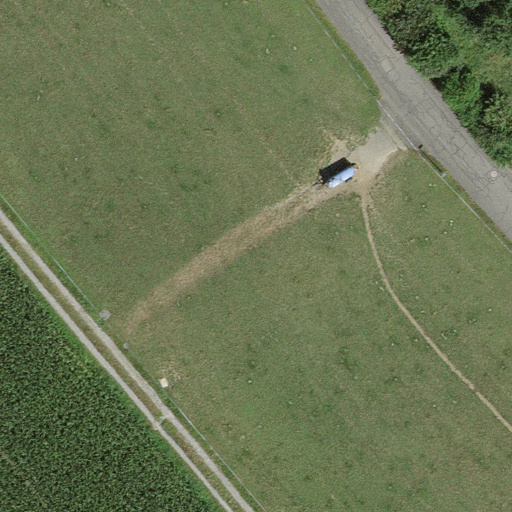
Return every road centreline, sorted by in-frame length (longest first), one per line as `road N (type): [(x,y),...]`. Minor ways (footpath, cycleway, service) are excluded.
road 1 (track): [(0,198),(255,511)]
road 2 (residential): [(511,209),(416,115),(333,0)]
